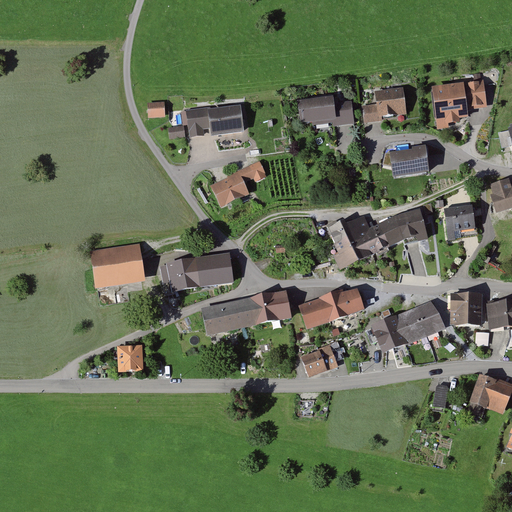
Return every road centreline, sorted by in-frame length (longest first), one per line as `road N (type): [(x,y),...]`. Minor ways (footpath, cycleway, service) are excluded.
road 1 (tertiary): [(60,387),(511,370)]
road 2 (residential): [(256,283),(511,289)]
road 3 (residential): [(60,387),(112,346),(256,283)]
road 4 (residential): [(511,167),(423,140),(379,141)]
road 5 (residential): [(256,283),(176,175)]
